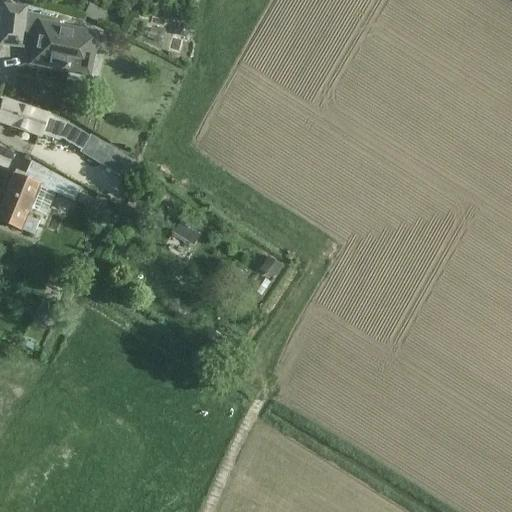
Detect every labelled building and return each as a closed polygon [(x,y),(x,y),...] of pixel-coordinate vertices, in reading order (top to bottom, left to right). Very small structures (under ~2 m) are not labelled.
[(33,65),(39,67),(44,68),(47,65),(64,69),(63,70),(68,70),(69,67),(85,70),(89,50),(94,51),(98,34),(55,26),(57,19),(26,13),(26,8),(3,5),(0,33),(0,46),(22,49),(23,36),(35,38),(31,62),(33,65)] [(101,26),(107,13),(89,5),(83,18),(101,26)] [(180,25),(175,31),(178,38),(185,39),(190,34),(187,27),(180,25)] [(151,29),(148,40),(163,45),(166,34),(151,29)] [(3,100),(0,107),(0,123),(41,138),(41,136),(48,116),(22,107),(3,100)] [(48,116),(41,136),(58,142),(62,140),(82,151),(99,161),(97,165),(117,176),(127,182),(135,168),(136,166),(135,166),(126,161),(107,150),(108,149),(89,138),(69,125),(48,116)] [(0,222),(13,227),(33,235),(38,222),(26,217),(30,208),(45,215),(54,194),(73,202),(79,189),(31,163),(23,181),(13,176),(0,206),(0,222)] [(80,194),(76,203),(90,209),(90,211),(100,215),(101,212),(106,201),(96,197),(95,200),(80,194)] [(131,197),(127,207),(143,214),(147,205),(131,197)] [(178,223),(172,233),(193,247),(200,237),(178,223)] [(282,266),(267,258),(259,271),(274,281),(282,266)] [(211,330),(205,339),(214,344),(219,335),(211,330)] [(54,511),(88,460),(43,432),(0,500),(0,511),(54,511)]
